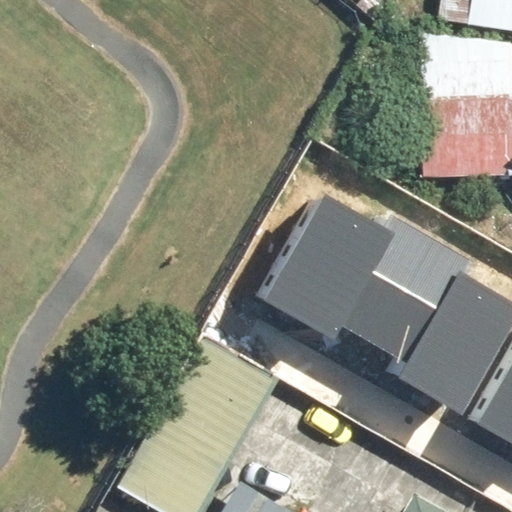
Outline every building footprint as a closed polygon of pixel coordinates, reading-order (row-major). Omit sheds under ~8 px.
[(511,0),(457,0),(454,22),(511,31),(511,0)] [(511,152),(496,168),(511,185),(511,152)] [(323,192),(262,297),(343,344),(350,331),(372,344),(432,239),(395,218),(388,229),(323,192)] [(384,367),(466,414),(511,333),(511,300),(461,271),(468,260),(432,239),(372,344),(391,355),(384,367)] [(118,481),(169,511),(186,511),(261,391),(197,352),(118,481)] [(511,356),(475,420),(511,441),(511,356)] [(265,511),(218,484),(201,511),(265,511)] [(389,511),(420,511),(396,499),(389,511)]
